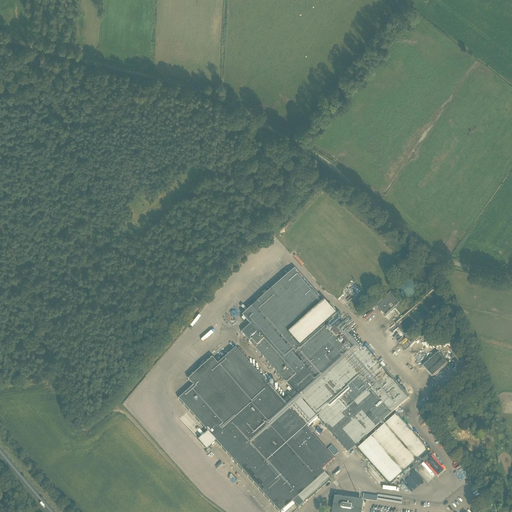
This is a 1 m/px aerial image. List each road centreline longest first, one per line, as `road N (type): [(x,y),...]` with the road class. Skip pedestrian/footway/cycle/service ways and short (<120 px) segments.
road 1 (unclassified): [(511,279),(433,254),(330,165),(196,89),(0,37)]
road 2 (track): [(117,402),(86,426),(77,421),(0,210)]
road 3 (track): [(117,402),(219,511)]
